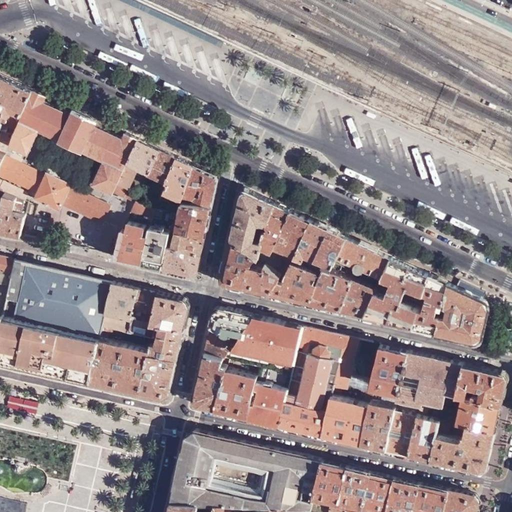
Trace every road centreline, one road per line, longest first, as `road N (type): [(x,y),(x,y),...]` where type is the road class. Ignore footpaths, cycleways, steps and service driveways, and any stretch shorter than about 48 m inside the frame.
road 1 (motorway): [(0,364),(511,486)]
road 2 (motorway): [(511,361),(0,242)]
road 3 (residential): [(177,412),(511,487)]
road 4 (residential): [(511,361),(207,288)]
road 5 (tertiary): [(511,281),(242,153)]
road 6 (tertiary): [(242,153),(0,42)]
road 7 (residential): [(207,288),(0,242)]
road 8 (residential): [(0,371),(177,412)]
road 9 (tertiary): [(242,153),(207,288)]
road 10 (tertiary): [(207,288),(177,412)]
